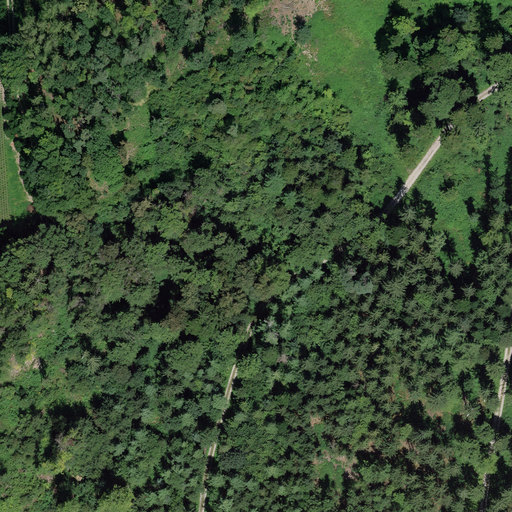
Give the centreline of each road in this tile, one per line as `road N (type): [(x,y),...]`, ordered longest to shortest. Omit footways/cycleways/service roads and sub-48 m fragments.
road 1 (track): [(511,79),(456,95),(378,216),(270,293),(217,429),(202,511)]
road 2 (track): [(0,302),(49,215),(18,74),(12,0)]
road 3 (track): [(511,323),(482,511)]
